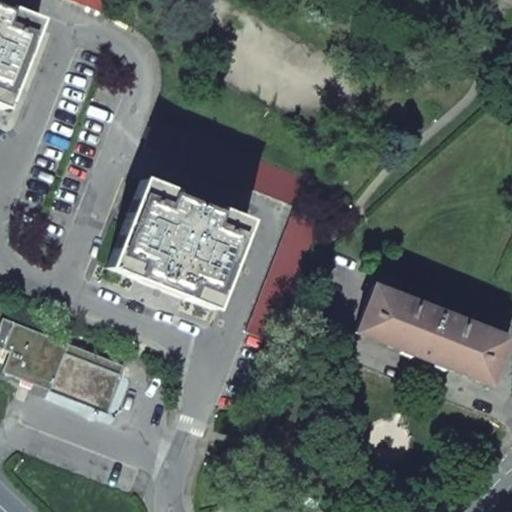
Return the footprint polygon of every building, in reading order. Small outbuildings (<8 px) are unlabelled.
[(68,0),(103,13),(107,0),(68,0)] [(0,112),(6,115),(41,28),(10,16),(9,19),(0,15),(0,112)] [(308,179),(156,120),(145,148),(296,206),(297,207),(308,179)] [(176,199),(145,187),(111,274),(215,316),(251,228),(220,216),(218,220),(174,202),(176,199)] [(297,207),(296,206),(246,332),(274,342),(323,218),(297,207)] [(509,343),(375,291),(357,337),(491,390),(509,343)] [(123,367),(13,323),(3,319),(0,325),(0,348),(10,352),(2,372),(23,381),(24,381),(32,384),(107,414),(122,377),(119,375),(123,367)]
